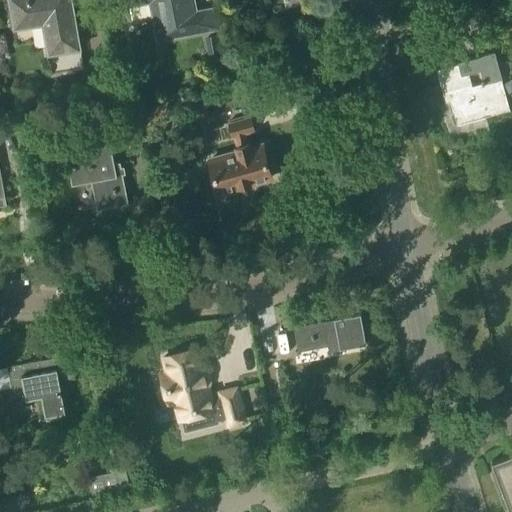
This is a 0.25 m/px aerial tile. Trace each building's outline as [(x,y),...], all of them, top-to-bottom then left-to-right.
[(8,0),(14,30),(42,24),(52,74),(83,69),(70,0),(8,0)] [(199,33),(195,13),(192,0),(127,0),(129,7),(151,2),(158,41),(199,33)] [(212,58),(228,54),(223,33),(207,36),(212,58)] [(456,126),(510,112),(494,52),(457,63),(457,65),(437,70),(446,104),(450,103),(456,126)] [(254,131),(250,119),(229,125),(232,138),(235,137),(238,147),(236,148),(237,152),(209,160),(218,193),(271,178),(262,145),(249,149),(248,144),(246,144),(243,134),(254,131)] [(114,163),(110,144),(65,152),(72,186),(91,183),(97,211),(129,205),(124,180),(128,180),(124,161),(114,163)] [(361,314),(294,327),(299,353),(338,345),(339,349),(366,344),(361,314)] [(168,404),(175,402),(179,420),(212,412),(215,421),(227,418),(229,425),(244,421),(236,389),(220,393),(222,398),(211,401),(197,349),(163,358),(167,374),(160,376),(168,404)] [(74,378),(70,355),(7,367),(12,390),(23,388),(26,400),(41,397),(46,420),(66,417),(59,381),(74,378)] [(294,393),(297,410),(306,408),(304,392),(294,393)] [(282,401),(269,403),(275,437),(288,435),(282,401)] [(511,511),(511,453),(491,461),(510,511),(511,511)] [(92,495),(127,487),(124,469),(88,478),(92,495)] [(0,503),(1,511),(13,511),(23,510),(20,495),(0,499),(0,503)]
